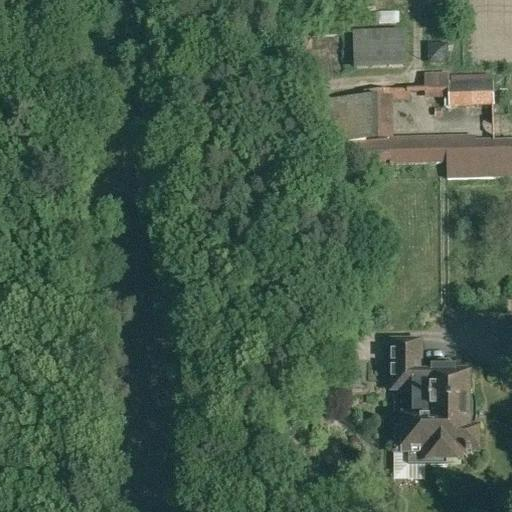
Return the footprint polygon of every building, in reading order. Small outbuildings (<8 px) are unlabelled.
[(354,71),(406,69),(404,33),(352,35),(354,71)] [(448,65),(447,46),(427,46),(427,66),(448,65)] [(449,110),(495,109),(494,82),(449,83),(449,75),(424,76),(425,101),(443,101),(443,109),(449,109),(449,110)] [(330,169),(447,165),(447,181),(511,179),(511,141),(471,142),(471,138),(386,141),(384,100),(328,102),(330,169)] [(335,223),(343,223),(364,224),(365,204),(336,203),(335,223)] [(298,347),(290,339),(279,351),(287,359),(298,347)] [(420,344),(391,345),(392,394),(413,393),(413,419),(403,419),(403,431),(394,431),(394,456),(408,456),(408,469),(446,469),(446,464),(460,464),(460,456),(477,456),(477,431),(473,431),(473,400),(468,400),(468,395),(471,395),(471,386),(468,386),(468,381),(460,381),(460,379),(454,379),(454,378),(432,378),(432,379),(427,379),(427,381),(420,381),(420,344)] [(365,390),(365,364),(339,364),(339,390),(365,390)] [(412,501),(430,500),(430,480),(411,481),(412,501)]
